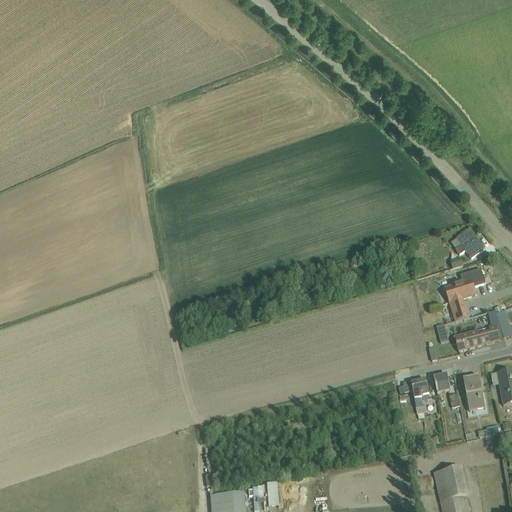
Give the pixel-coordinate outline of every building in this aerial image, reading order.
[(471,230),(451,244),(460,256),(465,252),(471,260),(484,251),(471,230)] [(461,258),(450,263),(453,270),(464,267),(461,258)] [(460,270),(450,274),(453,282),(458,281),(459,283),(480,276),(476,264),(460,270)] [(472,281),(439,292),(444,307),(445,306),(463,301),(477,296),(472,281)] [(463,301),(445,306),(448,317),(452,315),(455,325),(469,320),(463,301)] [(511,333),(505,311),(497,315),(499,324),(500,326),(504,340),(511,337),(511,333)] [(496,312),(488,314),(491,326),(499,324),(497,315),(496,312)] [(444,326),(437,328),(441,345),(448,343),(444,326)] [(497,327),(455,338),(459,353),(501,342),(500,341),(497,327)] [(434,361),(441,359),(438,347),(431,349),(434,361)] [(511,371),(497,374),(500,387),(504,408),(511,406),(511,371)] [(497,374),(491,376),(493,388),(500,387),(497,374)] [(447,377),(434,380),(439,400),(438,401),(441,413),(448,412),(445,399),(449,398),(452,411),(461,408),(458,396),(450,397),(449,393),(451,393),(447,377)] [(465,381),(464,381),(469,414),(485,411),(480,378),(479,378),(479,379),(465,381)] [(427,382),(412,385),(419,416),(427,415),(426,408),(422,409),(421,403),(432,401),(431,398),(430,398),(427,384),(427,382)] [(511,425),(511,424),(502,425),(503,432),(511,430),(511,425)] [(487,431),(478,433),(479,439),(499,435),(498,428),(487,430),(487,431)] [(462,469),(433,475),(441,511),(469,511),(467,499),(469,499),(462,469)] [(194,501),(194,470),(153,470),(153,501),(194,501)] [(277,485),(266,485),(268,509),(278,508),(277,485)] [(245,511),(244,492),(210,496),(211,511),(245,511)]
